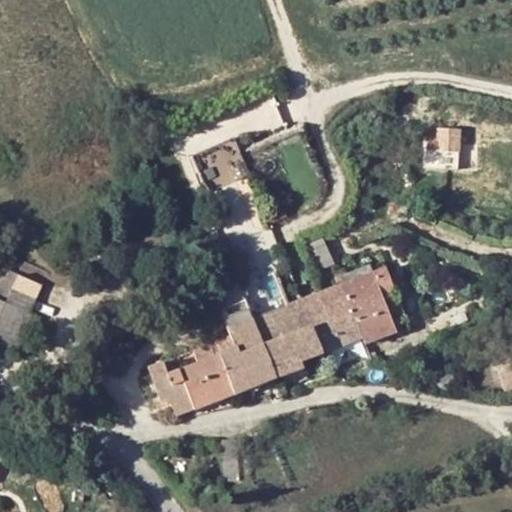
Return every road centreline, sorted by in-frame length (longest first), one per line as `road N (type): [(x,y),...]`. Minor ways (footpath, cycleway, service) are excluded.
road 1 (residential): [(96,444),(352,391),(511,411)]
road 2 (residential): [(280,114),(400,79),(511,93)]
